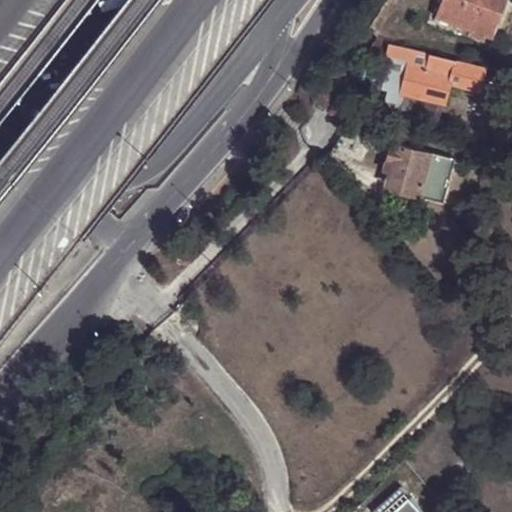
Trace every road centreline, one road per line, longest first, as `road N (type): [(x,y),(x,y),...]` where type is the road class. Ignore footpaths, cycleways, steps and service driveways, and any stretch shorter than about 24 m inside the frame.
road 1 (residential): [(0,97),(107,186),(130,185),(275,26)]
road 2 (unclassified): [(112,261),(159,313),(334,108)]
road 3 (trunk): [(0,253),(197,0)]
road 4 (tertiary): [(125,241),(262,87)]
road 5 (trunk): [(0,390),(112,261)]
